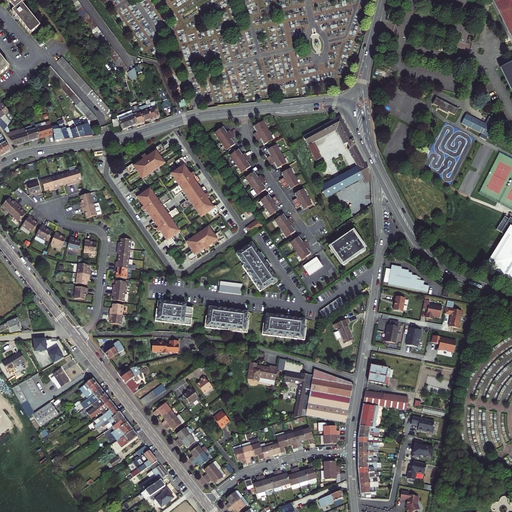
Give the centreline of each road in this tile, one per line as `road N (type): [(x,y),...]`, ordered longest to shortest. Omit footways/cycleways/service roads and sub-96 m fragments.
road 1 (tertiary): [(0,165),(24,153),(243,111)]
road 2 (residential): [(381,239),(351,450)]
road 3 (residential): [(205,502),(74,336)]
road 4 (residential): [(54,211),(105,239),(96,313),(74,336)]
road 5 (residential): [(319,250),(248,141),(243,111)]
road 6 (residential): [(351,450),(309,452),(248,470),(205,502)]
road 7 (residential): [(82,0),(124,55),(160,70),(175,107)]
